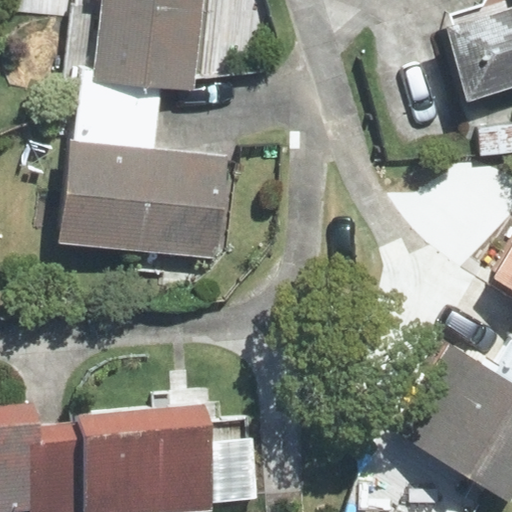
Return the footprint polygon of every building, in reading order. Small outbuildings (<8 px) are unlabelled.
[(204,0),(104,0),(97,79),(195,89),(204,0)] [(449,28),(469,98),(511,85),(511,0),(485,0),(483,5),(451,14),(454,26),(449,28)] [(511,126),(474,125),(472,158),(511,160),(511,126)] [(71,140),(60,243),(217,259),(228,156),(71,140)] [(511,251),(496,278),(511,287),(511,251)] [(511,334),(492,365),(511,377),(511,334)] [(393,428),(510,500),(511,496),(511,377),(492,365),(448,338),(393,428)] [(0,511),(28,511),(45,511),(38,426),(36,401),(0,404),(0,511)] [(45,511),(189,511),(211,510),(210,496),(249,493),(243,421),(219,423),(217,405),(74,416),(71,423),(38,426),(45,511)]
